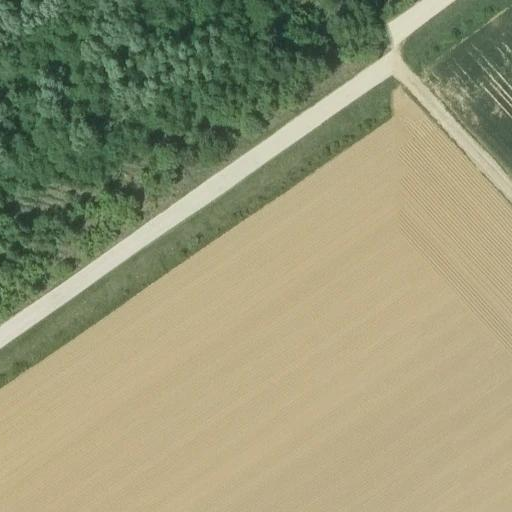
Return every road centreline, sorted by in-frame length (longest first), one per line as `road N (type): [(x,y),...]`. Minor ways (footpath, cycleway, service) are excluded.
road 1 (track): [(511,5),(0,376)]
road 2 (track): [(398,88),(511,210)]
